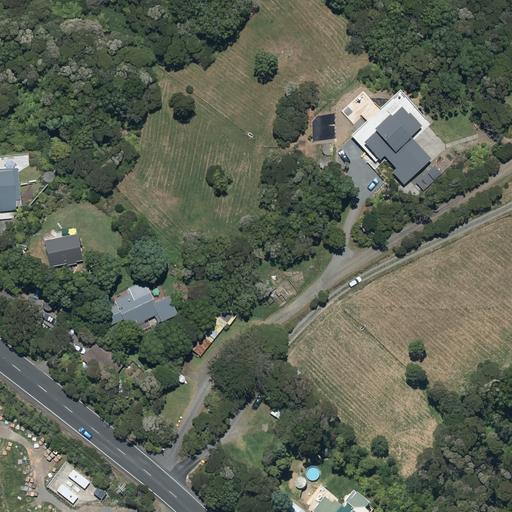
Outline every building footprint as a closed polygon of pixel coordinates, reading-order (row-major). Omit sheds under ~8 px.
[(389,172),(400,185),(428,159),(408,137),(419,128),(406,114),(404,115),(396,107),(359,142),(375,160),(380,156),(392,169),(389,172)] [(442,174),(435,166),(416,183),(423,191),(442,174)] [(0,210),(12,210),(9,170),(0,171),(0,210)] [(46,268),(80,261),(74,234),(40,240),(46,268)] [(17,249),(25,250),(27,243),(18,241),(17,249)] [(111,301),(124,329),(155,315),(159,322),(174,315),(165,296),(151,302),(141,280),(124,288),(127,293),(111,301)] [(199,356),(224,324),(225,324),(234,313),(216,299),(208,310),(211,312),(186,346),(199,356)] [(60,300),(54,309),(61,313),(67,304),(60,300)] [(123,362),(96,339),(77,361),(104,385),(123,362)] [(153,410),(173,395),(167,386),(146,401),(153,410)] [(269,413),(278,419),(284,411),(275,405),(269,413)] [(254,420),(245,429),(254,437),(262,428),(254,420)] [(250,452),(238,449),(234,467),(246,469),(250,452)] [(312,511),(361,511),(365,507),(353,497),(341,511),(332,504),(331,506),(323,499),(312,511)]
